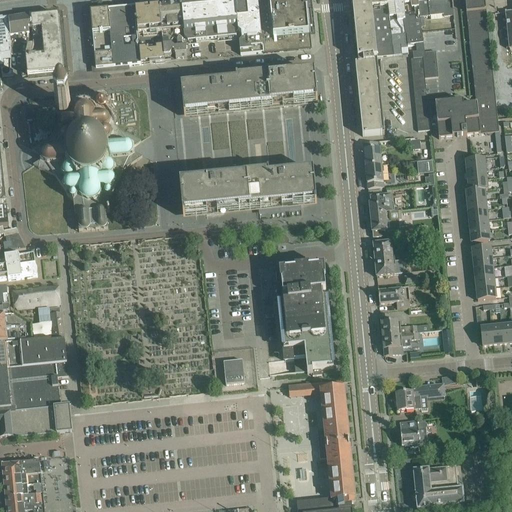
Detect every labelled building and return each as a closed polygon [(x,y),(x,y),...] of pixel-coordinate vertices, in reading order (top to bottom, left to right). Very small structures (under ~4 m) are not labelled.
[(168,6),(159,7),(165,63),(187,61),(186,52),(187,50),(183,47),(182,42),(185,39),(188,42),(188,44),(193,43),(236,39),(236,37),(239,34),(241,36),(242,41),(239,44),(240,56),(263,54),(257,0),(227,0),(227,2),(168,8),(168,6)] [(257,0),(263,54),(310,49),(305,0),(257,0)] [(390,27),(388,12),(386,0),(351,0),(358,60),(357,60),(359,60),(359,65),(355,66),(363,137),(382,135),(374,60),(377,60),(377,58),(395,56),(390,27)] [(405,19),(402,0),(386,0),(388,12),(390,27),(394,27),(399,32),(400,36),(405,35),(403,20),(405,19)] [(402,0),(405,19),(403,20),(405,35),(406,35),(407,47),(416,46),(416,53),(413,53),(413,60),(423,59),(425,59),(425,53),(423,37),(417,0),(402,0)] [(417,0),(423,37),(421,18),(431,16),(429,1),(435,0),(441,0),(444,17),(454,16),(451,0),(417,0)] [(484,0),(464,0),(476,106),(475,106),(472,106),(471,106),(470,106),(470,107),(464,107),(463,102),(436,105),(435,103),(430,103),(432,126),(437,125),(439,140),(454,138),(454,135),(457,135),(457,138),(460,137),(460,138),(499,134),(484,0)] [(159,7),(136,9),(142,66),(165,63),(159,7)] [(142,66),(136,9),(90,13),(96,70),(142,66)] [(34,48),(28,48),(26,58),(27,72),(28,77),(64,73),(58,17),(31,20),(31,16),(30,17),(32,29),(33,39),(32,39),(34,48)] [(27,17),(9,20),(11,44),(11,56),(21,55),(21,45),(28,44),(29,41),(29,36),(27,17)] [(0,21),(0,64),(2,80),(14,78),(13,72),(11,72),(11,56),(11,44),(9,20),(0,21)] [(315,76),(270,80),(270,77),(236,80),(237,84),(181,89),(182,99),(184,119),(312,107),(318,106),(315,76)] [(32,151),(32,152),(41,156),(41,161),(33,166),(33,167),(55,177),(67,194),(67,196),(73,202),(74,215),(77,215),(79,233),(108,231),(107,214),(110,214),(110,211),(109,211),(112,210),(111,201),(115,201),(114,200),(114,198),(115,198),(110,198),(114,193),(114,190),(123,171),(143,158),(134,153),(134,152),(133,148),(141,143),(120,132),(106,112),(108,106),(105,101),(99,101),(98,101),(92,108),(87,106),(89,97),(89,96),(88,96),(88,97),(86,106),(81,106),(79,103),(77,97),(76,98),(77,98),(79,106),(75,110),(68,104),(68,103),(67,103),(67,102),(64,102),(59,103),(55,111),(61,119),(52,138),(32,151)] [(366,168),(381,167),(379,144),(363,145),(366,168)] [(484,160),(466,162),(467,173),(485,171),(484,160)] [(383,189),(381,167),(366,168),(368,191),(383,189)] [(468,183),(486,181),(485,171),(467,173),(468,183)] [(317,207),(314,182),(313,172),(269,177),(269,173),(235,176),(235,180),(180,185),(183,220),(317,207)] [(468,183),(469,193),(484,191),(484,192),(487,192),(486,181),(468,183)] [(469,193),(466,193),(467,204),(485,202),(484,192),(484,191),(469,193)] [(370,215),(390,213),(392,213),(391,211),(393,211),(393,204),(391,204),(390,194),(380,195),(380,192),(368,193),(370,215)] [(404,193),(396,193),(398,208),(405,208),(404,193)] [(435,194),(428,195),(429,201),(431,201),(432,208),(437,207),(435,194)] [(468,214),(486,212),(485,202),(467,204),(468,214)] [(0,210),(0,230),(3,230),(4,235),(10,233),(7,211),(7,210),(0,210)] [(370,215),(373,239),(388,238),(388,239),(426,235),(425,227),(413,229),(413,227),(399,229),(398,221),(401,221),(400,212),(392,213),(390,213),(370,215)] [(486,212),(468,214),(469,224),(488,222),(486,212)] [(469,224),(471,234),(489,232),(488,222),(469,224)] [(17,232),(10,233),(4,235),(3,230),(0,230),(0,238),(2,238),(3,240),(19,237),(17,232)] [(472,244),(490,243),(489,232),(471,234),(472,244)] [(430,236),(428,244),(437,246),(439,238),(430,236)] [(0,269),(6,269),(5,260),(19,257),(27,256),(26,252),(19,237),(3,240),(2,238),(0,238),(0,269)] [(375,262),(394,260),(394,256),(392,256),(391,244),(373,245),(375,262)] [(490,249),(472,250),(473,261),(491,259),(490,249)] [(27,256),(19,257),(22,280),(38,278),(37,275),(37,272),(37,270),(36,267),(34,255),(27,256)] [(22,280),(19,257),(5,260),(6,269),(0,269),(0,281),(8,281),(8,282),(22,280)] [(491,259),(473,261),(474,271),(493,269),(491,259)] [(395,263),(394,260),(375,262),(376,278),(394,276),(402,275),(401,262),(395,263)] [(312,372),(321,371),(334,369),(331,346),(328,346),(323,293),(326,293),(323,269),(309,271),(309,268),(294,270),(295,272),(280,274),(283,296),(278,298),(285,363),(294,362),(296,374),(307,373),(307,375),(312,375),(312,372)] [(474,271),(476,282),(494,280),(493,269),(474,271)] [(405,286),(418,284),(417,276),(404,277),(405,286)] [(476,282),(477,292),(495,290),(494,280),(476,282)] [(0,307),(9,307),(10,307),(9,302),(4,302),(4,297),(7,296),(6,288),(0,289),(0,307)] [(17,309),(60,306),(58,289),(43,291),(23,294),(22,294),(14,294),(15,307),(17,309)] [(388,291),(378,292),(379,305),(397,304),(397,311),(407,310),(410,310),(409,302),(408,289),(402,290),(388,291)] [(477,292),(478,302),(496,300),(495,290),(477,292)] [(10,313),(9,307),(0,307),(0,316),(4,316),(3,314),(10,313)] [(61,315),(60,310),(50,311),(50,316),(51,316),(55,340),(64,339),(61,315)] [(12,315),(4,316),(0,316),(0,342),(26,340),(26,342),(32,342),(30,326),(16,315),(13,316),(12,315)] [(383,337),(429,333),(429,327),(400,330),(400,323),(389,324),(389,317),(381,318),(383,337)] [(511,330),(511,326),(501,327),(503,345),(511,344),(511,330)] [(501,327),(491,328),(493,346),(503,345),(501,327)] [(491,328),(481,329),(483,347),(493,346),(491,328)] [(442,333),(445,355),(452,354),(450,332),(442,333)] [(429,333),(383,337),(385,358),(403,356),(402,349),(407,348),(411,344),(410,342),(418,341),(418,334),(430,333),(429,333)] [(51,339),(32,342),(26,342),(7,345),(7,346),(0,346),(0,371),(67,365),(64,341),(52,341),(51,339)] [(242,362),(223,364),(226,387),(245,385),(242,362)] [(68,378),(67,365),(0,371),(0,414),(22,412),(60,408),(57,379),(68,378)] [(411,393),(396,395),(398,413),(408,412),(414,411),(421,411),(420,400),(444,397),(443,388),(457,386),(456,378),(442,379),(443,386),(411,389),(411,393)] [(485,379),(477,380),(478,387),(486,387),(485,379)] [(321,445),(321,449),(319,450),(320,461),(328,460),(332,499),(297,503),(297,511),(352,511),(352,505),(354,504),(353,499),(354,499),(343,383),(321,385),(326,433),(317,434),(318,445),(321,445)] [(22,412),(0,414),(0,438),(12,438),(12,439),(72,433),(70,416),(69,407),(60,408),(22,412)] [(409,425),(399,426),(402,447),(410,447),(411,449),(427,447),(426,435),(424,423),(418,424),(409,425)] [(4,480),(41,476),(40,462),(2,466),(4,480)] [(417,511),(427,510),(433,510),(433,509),(465,506),(463,489),(458,490),(456,467),(429,470),(413,471),(417,511)] [(42,486),(41,476),(4,480),(5,490),(42,486)] [(42,486),(5,490),(6,500),(37,497),(37,494),(42,494),(42,486)] [(41,496),(37,497),(6,500),(7,510),(42,506),(41,496)]
